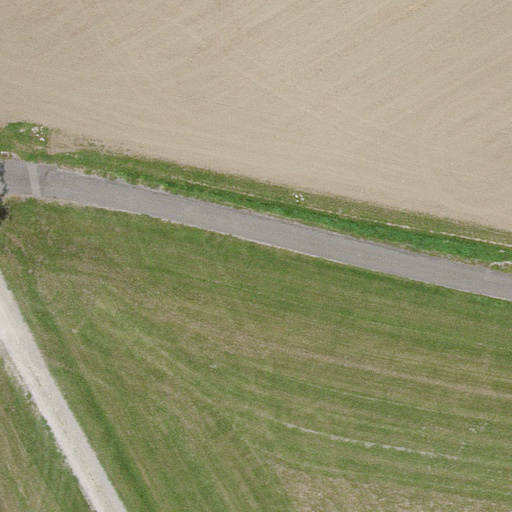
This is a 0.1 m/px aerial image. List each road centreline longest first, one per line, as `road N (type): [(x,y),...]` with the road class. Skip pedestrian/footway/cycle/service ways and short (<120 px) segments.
road 1 (track): [(0,175),(511,291)]
road 2 (track): [(120,511),(0,297)]
